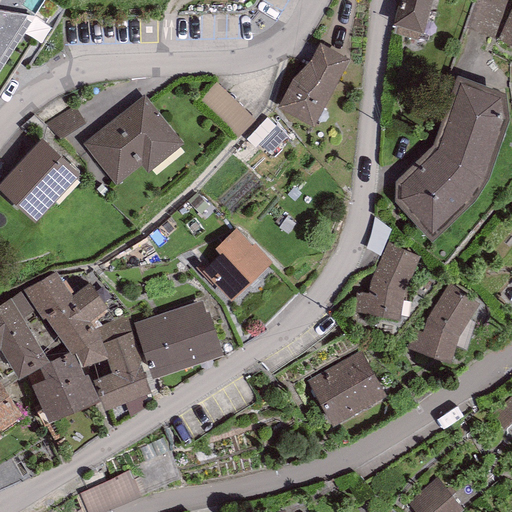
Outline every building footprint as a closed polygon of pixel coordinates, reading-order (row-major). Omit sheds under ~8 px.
[(422,33),(431,0),(398,0),(392,23),(394,24),(392,34),(417,41),(419,32),(422,33)] [(473,0),(466,24),(490,32),(500,0),(473,0)] [(511,0),(499,33),(511,38),(511,0)] [(0,70),(34,17),(0,10),(0,70)] [(350,58),(320,43),(309,60),(292,79),(277,107),(314,127),(326,103),(350,58)] [(505,93),(456,76),(433,145),(394,181),(394,201),(431,241),(474,200),(487,179),(509,120),(505,93)] [(216,82),(199,100),(237,137),(254,119),(216,82)] [(147,173),(183,144),(144,95),(82,144),(116,185),(141,165),(147,173)] [(54,126),(65,141),(89,123),(78,109),(54,126)] [(41,139),(0,182),(0,189),(35,223),(80,176),(41,139)] [(252,245),(236,228),(214,248),(219,254),(205,267),(200,263),(196,267),(212,285),(214,283),(231,301),(272,262),(254,243),(252,245)] [(421,258),(388,241),(369,283),(368,294),(356,291),(353,312),(399,319),(404,292),(421,258)] [(56,271),(23,290),(42,319),(46,317),(69,351),(71,354),(75,352),(81,367),(107,359),(108,358),(101,335),(96,328),(92,323),(109,311),(90,283),(74,295),(56,271)] [(479,303),(448,282),(426,320),(422,332),(412,329),(406,348),(450,363),(459,336),(479,303)] [(20,291),(10,298),(23,318),(33,312),(20,291)] [(23,318),(10,298),(0,304),(0,349),(18,379),(26,374),(49,361),(23,318)] [(201,299),(133,322),(152,379),(223,355),(208,310),(205,311),(201,299)] [(131,316),(96,328),(101,335),(108,358),(107,359),(112,372),(93,380),(105,411),(149,392),(131,316)] [(81,367),(75,352),(71,354),(69,351),(49,361),(26,374),(48,423),(99,401),(87,374),(85,375),(81,367)] [(361,351),(306,383),(332,427),(387,396),(361,351)] [(0,381),(0,429),(22,415),(0,381)] [(511,395),(491,414),(504,430),(511,422),(511,395)] [(79,492),(87,511),(100,511),(140,497),(130,470),(79,492)] [(407,503),(413,511),(460,511),(463,510),(437,478),(407,503)]
